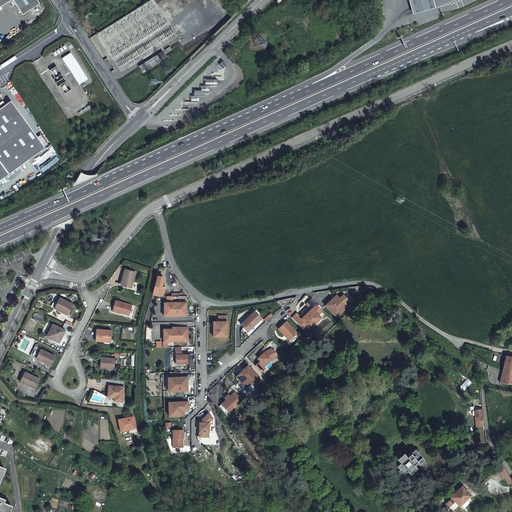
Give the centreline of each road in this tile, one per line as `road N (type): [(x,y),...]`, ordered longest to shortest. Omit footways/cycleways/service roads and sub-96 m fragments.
road 1 (trunk): [(0,241),(511,11)]
road 2 (trunk): [(511,1),(0,228)]
road 3 (residential): [(511,45),(154,206)]
road 4 (residential): [(202,299),(244,302),(363,282),(452,338)]
road 5 (track): [(168,256),(156,267),(138,349),(146,438),(161,487),(155,511)]
road 6 (tertiary): [(40,264),(88,171),(137,120)]
road 7 (tertiary): [(137,120),(263,0)]
road 8 (residential): [(452,338),(480,362),(491,444),(511,476)]
road 9 (residential): [(56,0),(137,120)]
